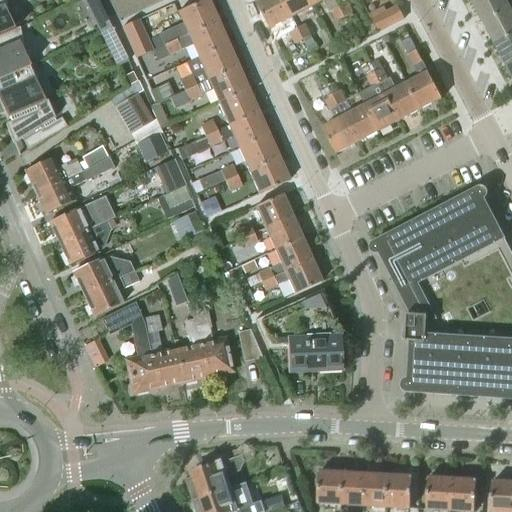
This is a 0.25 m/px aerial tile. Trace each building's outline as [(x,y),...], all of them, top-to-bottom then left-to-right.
[(0,0),(0,36),(13,31),(12,31),(7,18),(4,0),(0,0)] [(172,31),(161,36),(165,46),(176,41),(187,36),(216,23),(206,0),(205,0),(177,13),(182,26),(172,31)] [(280,0),(263,0),(256,4),(270,30),(291,19),(280,0)] [(307,0),(280,0),(291,19),(311,8),(307,0)] [(307,0),(311,8),(323,2),(329,14),(331,13),(336,23),(345,18),(339,7),(335,0),(307,0)] [(482,23),(509,9),(503,0),(473,0),(471,2),(482,23)] [(347,3),(339,7),(345,18),(353,14),(347,3)] [(396,7),(371,20),(378,33),(403,20),(396,7)] [(511,15),(509,9),(482,23),(493,44),(511,34),(511,15)] [(134,59),(152,51),(138,20),(120,28),(134,59)] [(176,41),(165,46),(170,57),(181,51),(192,47),(197,58),(197,59),(227,46),(216,23),(187,36),(176,41)] [(116,67),(125,63),(127,62),(109,27),(99,33),(116,67)] [(0,79),(28,68),(28,67),(22,54),(18,29),(18,28),(12,31),(13,31),(0,36),(0,79)] [(307,29),(298,33),(304,44),(313,40),(307,29)] [(298,33),(291,37),(297,48),(304,44),(298,33)] [(511,34),(493,44),(505,66),(511,61),(511,34)] [(190,77),(180,81),(185,92),(196,87),(207,82),(237,68),(227,46),(197,59),(197,58),(184,64),(190,77)] [(417,51),(407,56),(413,68),(422,63),(417,51)] [(369,66),(368,66),(373,74),(398,122),(419,111),(405,84),(397,89),(392,79),(389,80),(389,78),(379,60),(369,66)] [(43,103),(37,90),(44,87),(34,64),(28,67),(28,68),(0,79),(0,92),(3,98),(0,98),(0,114),(3,115),(5,120),(8,119),(7,119),(43,103)] [(207,82),(196,87),(200,97),(212,91),(217,104),(247,91),(237,68),(207,82)] [(427,73),(405,84),(419,111),(441,99),(428,73),(427,73)] [(372,87),(360,94),(366,105),(363,107),(377,133),(398,122),(373,74),(367,77),(372,87)] [(151,122),(136,97),(142,94),(136,83),(108,100),(129,135),(151,122)] [(151,91),(157,105),(173,97),(167,84),(151,91)] [(196,87),(185,92),(189,102),(200,97),(196,87)] [(247,91),(217,104),(228,127),(257,114),(247,91)] [(339,91),(331,95),(337,107),(338,107),(345,103),(339,91)] [(335,121),(322,128),(336,155),(357,144),(343,117),(338,107),(337,107),(331,95),(324,99),(335,121)] [(7,119),(8,119),(9,123),(4,125),(12,145),(20,140),(27,151),(65,128),(60,119),(55,122),(53,119),(46,102),(43,103),(7,119)] [(343,117),(357,144),(377,133),(363,107),(343,117)] [(216,132),(204,138),(209,149),(221,143),(232,138),(238,150),(267,136),(257,114),(228,127),(216,132)] [(211,121),(199,126),(204,138),(216,132),(211,121)] [(144,163),(166,153),(158,136),(136,145),(144,163)] [(267,136),(238,150),(248,172),(277,159),(267,136)] [(56,168),(52,159),(23,172),(33,194),(79,172),(79,173),(87,169),(87,168),(107,158),(102,148),(80,158),(82,162),(76,164),(74,160),(56,168)] [(277,159),(248,172),(258,196),(288,182),(277,159)] [(185,186),(173,161),(155,169),(166,194),(185,186)] [(236,177),(231,167),(219,172),(224,183),(236,177)] [(79,173),(79,172),(33,194),(44,216),(72,202),(71,200),(74,199),(69,188),(93,177),(88,169),(87,169),(79,173)] [(241,187),(236,177),(224,183),(229,193),(241,187)] [(511,254),(478,189),(373,244),(412,317),(407,317),(405,344),(411,344),(408,394),(496,399),(511,400),(511,254)] [(183,193),(164,202),(171,218),(190,210),(183,193)] [(290,218),(281,196),(254,208),(264,230),(290,218)] [(76,210),(48,224),(57,244),(87,231),(77,210),(76,210)] [(264,230),(274,251),(300,239),(290,218),(264,230)] [(87,231),(57,244),(68,266),(96,253),(104,249),(98,237),(110,232),(112,231),(107,221),(95,227),(91,229),(87,231)] [(250,227),(238,232),(241,240),(253,235),(250,227)] [(253,235),(241,240),(245,248),(257,243),(253,235)] [(258,275),(261,282),(310,261),(300,239),(274,251),(280,265),(258,275)] [(100,261),(72,275),(82,297),(101,288),(111,283),(110,282),(120,278),(130,273),(131,273),(132,273),(128,264),(107,259),(101,262),(100,261)] [(265,292),(288,282),(293,294),(319,282),(310,261),(261,282),(265,292)] [(255,262),(242,267),(246,275),(258,269),(255,262)] [(101,288),(82,297),(92,318),(121,305),(115,293),(137,283),(132,273),(131,273),(130,273),(120,278),(110,282),(111,283),(101,288)] [(175,276),(164,282),(168,290),(179,284),(175,276)] [(341,337),(320,291),(253,322),(266,350),(285,349),(286,375),(340,372),(338,338),(341,337)] [(129,323),(137,358),(124,361),(132,394),(156,389),(149,355),(151,355),(149,345),(147,345),(145,334),(147,334),(145,324),(142,319),(134,303),(100,320),(107,334),(129,323)] [(192,320),(193,323),(205,378),(231,372),(223,339),(212,341),(205,310),(191,313),(192,320)] [(158,316),(142,319),(145,324),(147,334),(149,345),(159,343),(157,333),(161,332),(158,316)] [(189,346),(173,350),(180,384),(205,378),(193,323),(192,320),(184,322),(189,346)] [(261,359),(248,331),(236,333),(242,363),(261,359)] [(149,355),(156,389),(180,384),(173,350),(151,355),(149,355)] [(197,479),(187,482),(193,501),(219,494),(230,490),(225,476),(239,471),(243,464),(241,458),(228,462),(226,458),(219,460),(220,463),(194,471),(197,479)] [(340,506),(342,474),(319,473),(317,505),(340,506)] [(363,507),(364,475),(342,474),(340,506),(363,507)] [(386,501),(387,477),(364,475),(363,507),(385,509),(386,501)] [(386,501),(385,509),(410,510),(412,478),(387,477),(386,501)] [(449,511),(451,494),(451,480),(428,479),(426,511),(443,511),(449,511)] [(451,494),(449,511),(474,511),(476,481),(451,480),(451,494)] [(511,511),(511,483),(492,482),(490,511),(511,511)] [(219,494),(193,501),(196,511),(263,511),(261,504),(252,507),(248,496),(245,485),(230,490),(219,494)]
